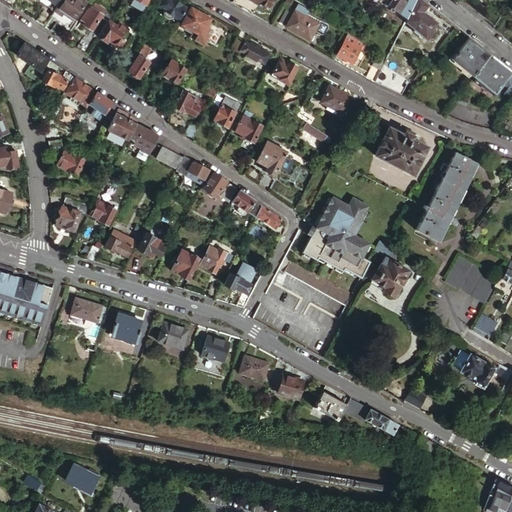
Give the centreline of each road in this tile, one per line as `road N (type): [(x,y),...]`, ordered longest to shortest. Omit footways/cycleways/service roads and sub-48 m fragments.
road 1 (residential): [(0,18),(294,218),(241,323)]
road 2 (residential): [(203,0),(452,128),(511,149)]
road 3 (tertiary): [(470,448),(241,323)]
road 4 (tertiary): [(241,323),(37,257)]
road 5 (residential): [(0,56),(35,154),(37,257)]
